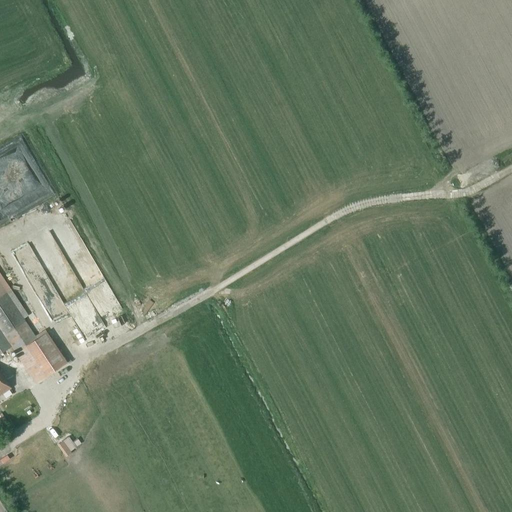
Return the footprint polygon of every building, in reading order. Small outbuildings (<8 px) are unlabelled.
[(0,169),(0,170),(4,174),(4,218),(0,220),(0,224),(2,224),(5,220),(7,220),(43,203),(47,199),(53,196),(53,193),(48,183),(43,183),(48,181),(43,178),(41,173),(37,170),(37,176),(30,170),(29,166),(16,155),(13,157),(5,157),(4,159),(4,169),(0,169)] [(0,395),(10,389),(0,372),(0,354),(10,347),(14,353),(36,339),(5,292),(0,295),(0,395)] [(118,310),(118,301),(94,301),(94,311),(118,310)] [(73,323),(74,321),(73,318),(72,316),(71,314),(70,311),(68,310),(65,308),(62,308),(59,307),(54,309),(51,310),(50,312),(48,314),(47,316),(46,319),(46,322),(46,324),(47,327),(48,329),(51,332),(55,334),(57,335),(60,335),(65,334),(68,332),(70,331),(71,329),(73,326),(73,323)] [(41,426),(30,433),(34,438),(44,432),(41,426)] [(60,441),(55,445),(64,456),(69,452),(60,441)]
